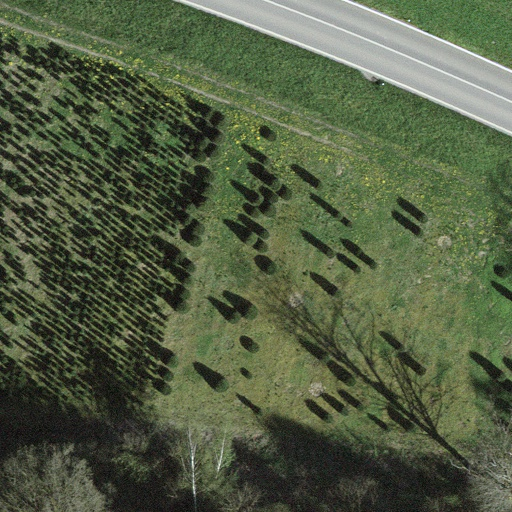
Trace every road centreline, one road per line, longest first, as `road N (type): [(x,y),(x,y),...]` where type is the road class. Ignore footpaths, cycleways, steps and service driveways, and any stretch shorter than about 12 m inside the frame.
road 1 (track): [(0,4),(511,218)]
road 2 (secondary): [(511,103),(259,0)]
